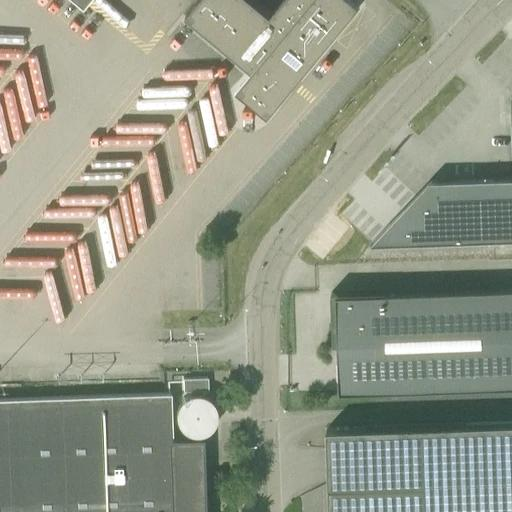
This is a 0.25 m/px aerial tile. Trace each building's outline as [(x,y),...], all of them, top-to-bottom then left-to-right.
[(81,0),(86,4),(89,0),(197,0),(186,13),(253,68),(237,87),(269,113),(361,2),(357,0),(281,0),(271,13),(256,0),(81,0)] [(370,244),(494,240),(511,239),(511,178),(429,181),(370,244)] [(338,344),(340,391),(340,392),(511,385),(511,288),(386,292),(386,290),(332,292),(333,344),(338,344)] [(201,511),(199,442),(172,442),(171,392),(0,398),(0,511),(201,511)] [(329,511),(511,511),(511,421),(327,428),(329,511)]
